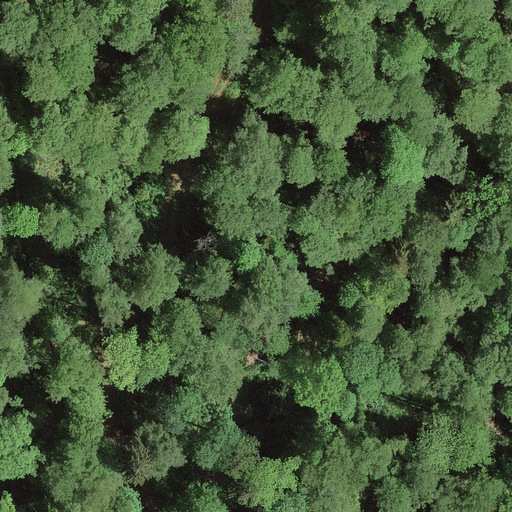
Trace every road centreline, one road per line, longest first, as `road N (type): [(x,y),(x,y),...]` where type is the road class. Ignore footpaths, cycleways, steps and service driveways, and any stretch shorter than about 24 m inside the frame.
road 1 (track): [(278,0),(182,162),(172,233),(110,377),(114,434),(151,511)]
road 2 (track): [(225,511),(218,452),(227,398),(273,324),(346,258),(511,71)]
